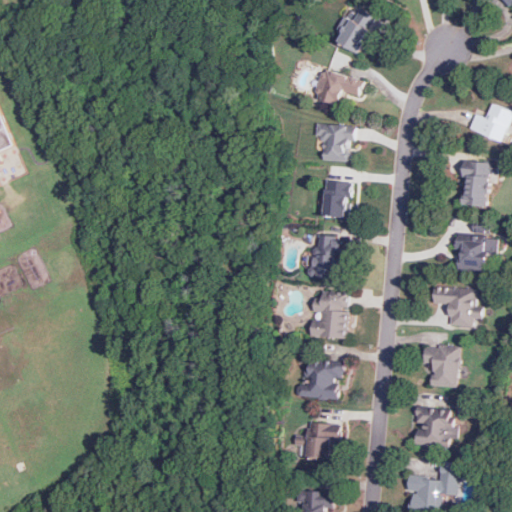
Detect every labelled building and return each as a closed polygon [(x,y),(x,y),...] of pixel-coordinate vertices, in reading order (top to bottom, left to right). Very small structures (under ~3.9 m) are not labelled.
[(362,52),(374,30),(371,28),(378,15),(362,6),(355,20),(347,15),(339,30),(345,33),(341,40),(362,52)] [(317,97),(344,106),(349,91),(362,95),(367,79),(326,67),(317,97)] [(490,116),(478,111),(472,126),(505,140),(511,123),(511,109),(495,103),(490,116)] [(0,189),(2,188),(0,182),(0,164),(4,163),(0,151),(0,150),(13,146),(0,108),(0,189)] [(353,139),(358,140),(359,124),(319,123),(319,135),(327,135),(326,159),(352,160),(353,139)] [(464,203),(494,205),(497,162),(475,160),(474,167),(467,166),(464,203)] [(351,220),(352,197),(354,197),(355,181),(328,180),(327,216),(343,216),(343,220),(351,220)] [(311,255),(310,275),(341,277),(342,257),(351,257),(352,248),(346,247),(346,236),(320,235),(318,255),(311,255)] [(501,238),(476,235),(475,238),(461,237),(460,248),(464,248),(462,268),(486,271),(486,263),(491,263),(492,253),(499,253),(501,238)] [(479,287),(438,286),(437,302),(453,303),(452,324),(475,325),(476,317),(485,317),(486,305),(478,305),(479,287)] [(350,337),(352,290),(325,289),(324,304),(317,303),(316,311),(324,311),(324,319),(315,319),(314,335),(350,337)] [(463,346),(428,344),(427,362),(436,362),(435,385),(461,386),(463,346)] [(339,397),(340,377),(346,377),(346,360),(313,359),(312,368),(303,368),(302,397),(339,397)] [(453,408),(420,405),(418,424),(420,424),(419,444),(452,446),(452,437),(460,438),(461,424),(452,423),(453,408)] [(298,434),(297,444),(304,445),(303,456),(335,457),(336,439),(343,440),(344,423),(313,422),(312,435),(298,434)] [(444,511),(445,493),(461,494),(463,461),(445,460),(444,476),(412,475),(411,490),(414,490),(413,511),(444,511)] [(308,511),(329,511),(329,507),(337,507),(337,490),(304,490),(304,500),(308,500),(308,511)]
